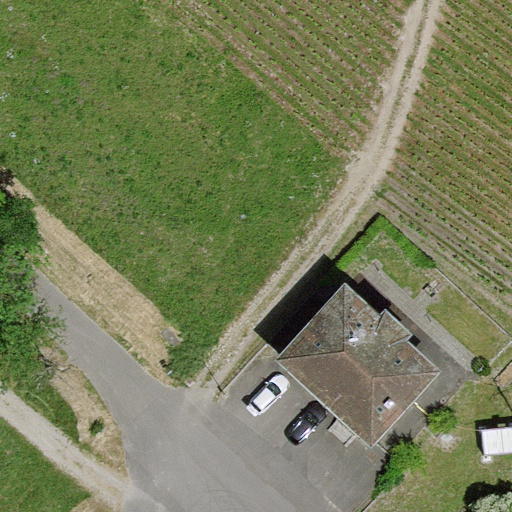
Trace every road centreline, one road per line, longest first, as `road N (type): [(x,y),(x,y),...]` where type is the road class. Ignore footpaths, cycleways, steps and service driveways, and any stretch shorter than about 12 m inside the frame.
road 1 (track): [(427,0),(383,137),(176,441)]
road 2 (unclassified): [(233,507),(64,313),(0,253)]
road 3 (track): [(162,511),(0,399)]
